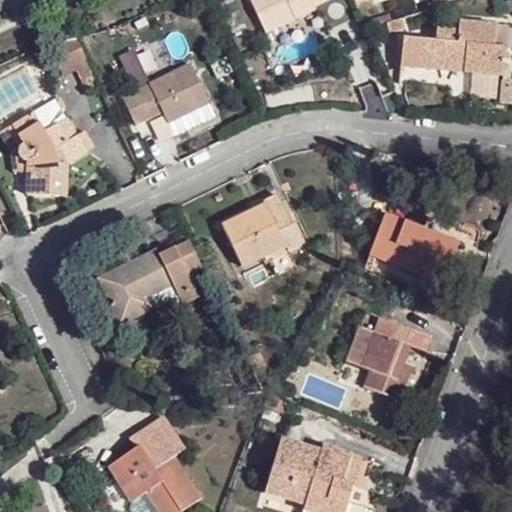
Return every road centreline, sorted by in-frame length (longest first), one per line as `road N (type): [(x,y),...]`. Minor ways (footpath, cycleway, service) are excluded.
road 1 (residential): [(511,155),(423,134),(285,132),(49,245),(33,281),(92,406)]
road 2 (residential): [(511,269),(420,511)]
